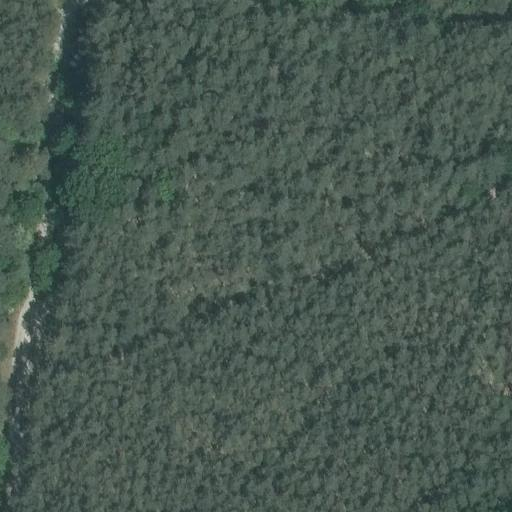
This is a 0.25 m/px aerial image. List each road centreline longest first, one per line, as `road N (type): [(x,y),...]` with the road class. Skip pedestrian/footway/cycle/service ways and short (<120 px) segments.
road 1 (track): [(511,19),(380,0),(50,0)]
road 2 (track): [(37,162),(4,511)]
road 3 (track): [(50,0),(37,162)]
